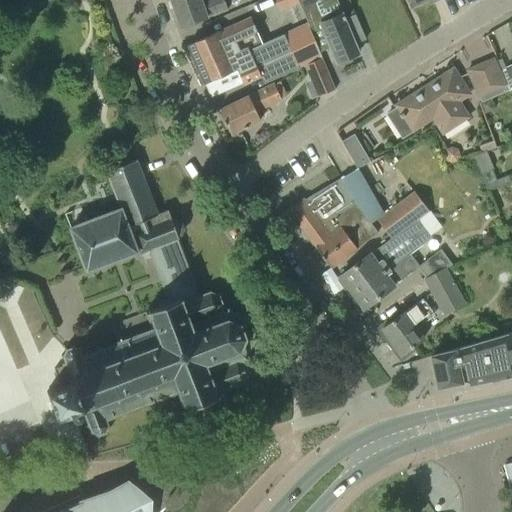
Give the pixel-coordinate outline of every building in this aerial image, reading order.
[(170,0),(180,27),(199,20),(228,10),(224,0),(170,0)] [(297,3),(295,0),(276,0),(280,10),(297,3)] [(337,64),(339,63),(341,67),(352,63),(350,59),(359,55),(339,9),(322,16),(317,4),(320,3),(319,0),(297,0),(320,54),(331,49),(337,64)] [(321,57),(306,24),(262,44),(257,32),(250,17),(187,45),(204,84),(236,70),(243,85),(260,77),(263,84),(305,65),(321,57)] [(322,58),(305,65),(309,78),(317,97),(335,89),(327,71),(322,58)] [(506,91),(492,59),(467,70),(481,102),(506,91)] [(430,86),(429,84),(395,106),(412,131),(432,118),(442,133),(467,117),(457,102),(469,94),(452,69),(435,80),(437,82),(430,86)] [(256,112),(284,99),(278,87),(275,89),(273,84),(218,110),(230,134),(260,120),(256,112)] [(341,143),(357,170),(369,163),(354,136),(341,143)] [(494,141),(479,146),(481,152),(496,147),(494,141)] [(495,180),(491,169),(492,169),(485,151),(473,156),(487,191),(509,182),(507,175),(495,180)] [(178,238),(177,236),(180,235),(183,229),(180,221),(174,218),(171,220),(167,210),(156,214),(136,160),(105,171),(120,209),(69,228),(86,271),(136,251),(136,253),(148,248),(158,273),(186,262),(177,239),(178,238)] [(378,232),(339,178),(304,199),(289,210),(298,222),(297,223),(308,237),(308,236),(315,246),(329,265),(328,265),(330,268),(341,261),(341,260),(378,232)] [(417,219),(428,211),(414,192),(377,219),(390,239),(391,239),(397,236),(395,234),(418,221),(417,219)] [(419,265),(409,253),(430,238),(418,221),(395,234),(397,236),(391,239),(390,239),(370,254),(370,253),(339,276),(363,308),(418,267),(419,266),(419,265)] [(440,249),(419,265),(419,266),(418,267),(426,277),(445,269),(445,268),(451,264),(440,249)] [(246,358),(255,338),(247,318),(227,309),(224,310),(219,296),(209,292),(199,296),(186,262),(158,273),(167,297),(155,302),(157,307),(111,325),(117,342),(82,355),(79,350),(72,347),(67,349),(65,347),(65,348),(64,349),(65,350),(63,355),(61,355),(61,357),(63,357),(64,359),(63,360),(64,362),(61,363),(62,365),(54,368),(59,383),(60,382),(62,386),(49,390),(58,415),(70,410),(74,419),(84,415),(89,429),(90,428),(91,432),(98,435),(104,432),(108,425),(106,422),(179,395),(185,409),(194,406),(195,410),(210,405),(209,400),(220,395),(219,393),(243,384),(248,374),(242,359),(246,358)] [(453,283),(445,269),(426,277),(427,278),(424,280),(432,294),(453,283)] [(464,303),(453,283),(432,294),(443,315),(464,303)] [(413,325),(431,311),(422,299),(381,329),(400,355),(423,338),(413,325)] [(511,331),(430,356),(431,358),(437,387),(464,381),(468,384),(491,379),(491,380),(511,375),(511,331)] [(137,511),(137,508),(136,504),(118,484),(53,511),(137,511)]
